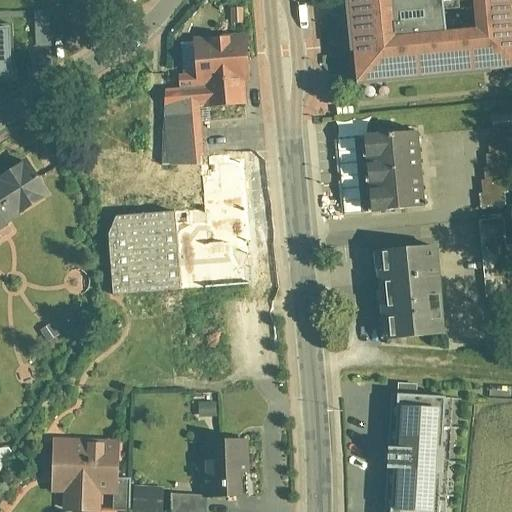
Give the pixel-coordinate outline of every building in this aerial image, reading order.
[(511,0),(349,0),(359,89),(511,73),(511,0)] [(34,12),(35,48),(51,48),(51,12),(34,12)] [(20,27),(0,27),(0,82),(21,82),(20,27)] [(249,104),(245,40),(195,43),(199,107),(249,104)] [(429,206),(422,129),(364,135),(372,211),(429,206)] [(259,156),(206,161),(209,199),(179,201),(180,219),(117,223),(123,301),(272,289),(259,156)] [(0,233),(48,197),(24,166),(0,183),(0,233)] [(437,245),(376,251),(385,341),(447,334),(437,245)] [(445,511),(454,400),(396,396),(386,511),(445,511)] [(246,442),(204,443),(205,503),(247,502),(246,442)] [(116,448),(55,446),(54,496),(64,496),(63,511),(76,511),(100,511),(100,497),(115,497),(116,448)] [(132,511),(162,511),(163,488),(133,487),(132,511)]
